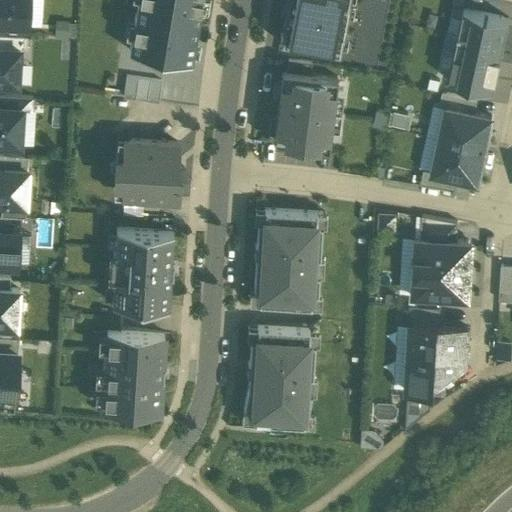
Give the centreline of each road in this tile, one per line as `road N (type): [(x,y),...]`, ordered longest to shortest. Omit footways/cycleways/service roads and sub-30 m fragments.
road 1 (residential): [(109,511),(168,465),(202,407),(220,172)]
road 2 (residential): [(220,172),(495,213)]
road 3 (residential): [(220,172),(245,0)]
road 4 (residential): [(495,213),(485,351)]
